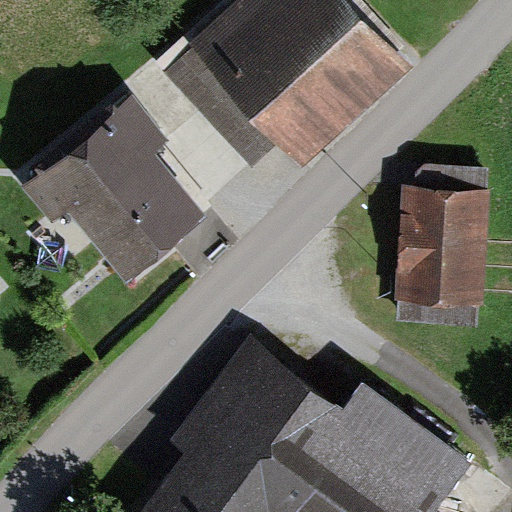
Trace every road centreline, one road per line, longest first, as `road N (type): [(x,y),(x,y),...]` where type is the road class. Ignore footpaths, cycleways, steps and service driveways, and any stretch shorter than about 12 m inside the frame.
road 1 (residential): [(19,511),(436,90),(509,0)]
road 2 (unknown): [(269,256),(497,429)]
